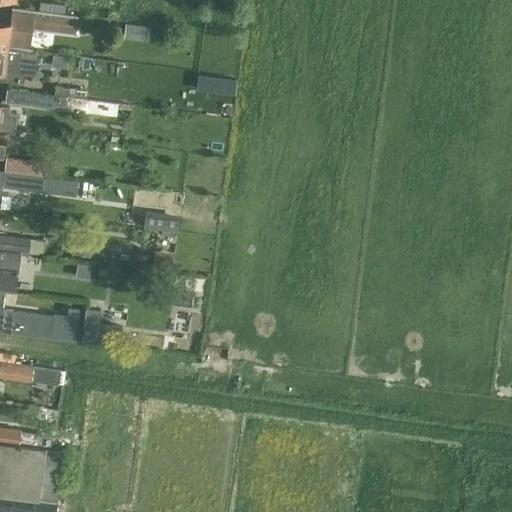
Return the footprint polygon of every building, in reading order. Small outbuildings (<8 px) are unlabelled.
[(65,6),(39,2),(38,11),(64,14),(65,6)] [(64,14),(38,11),(13,7),(11,24),(0,22),(0,47),(8,48),(30,51),(33,29),(76,35),(78,16),(64,14)] [(124,39),(148,42),(149,26),(125,23),(124,39)] [(39,54),(32,53),(32,51),(30,51),(8,48),(0,47),(0,79),(19,82),(19,81),(23,82),(24,74),(36,76),(39,54)] [(87,90),(53,86),(52,94),(86,98),(87,90)] [(5,102),(54,107),(54,105),(65,106),(66,97),(7,90),(5,102)] [(95,103),(92,120),(112,124),(115,106),(95,103)] [(6,157),(4,170),(46,175),(47,162),(6,157)] [(2,185),(2,186),(44,192),(46,175),(4,170),(2,185)] [(176,233),(179,215),(145,210),(142,228),(176,233)] [(0,250),(17,252),(44,255),(45,240),(30,239),(30,237),(0,233),(0,250)] [(76,238),(72,252),(90,257),(94,243),(76,238)] [(17,271),(18,271),(21,253),(17,252),(0,250),(0,291),(4,292),(4,291),(6,269),(17,271)] [(0,291),(0,331),(2,331),(75,341),(79,307),(68,306),(67,315),(53,313),(53,316),(2,309),(4,292),(0,291)] [(97,328),(96,338),(121,341),(123,325),(97,323),(97,328)] [(60,370),(0,362),(0,376),(58,384),(60,370)] [(58,410),(39,409),(38,423),(57,424),(58,410)] [(0,441),(20,444),(21,432),(21,430),(0,427),(0,441)] [(64,450),(45,448),(0,442),(0,495),(58,502),(64,450)]
